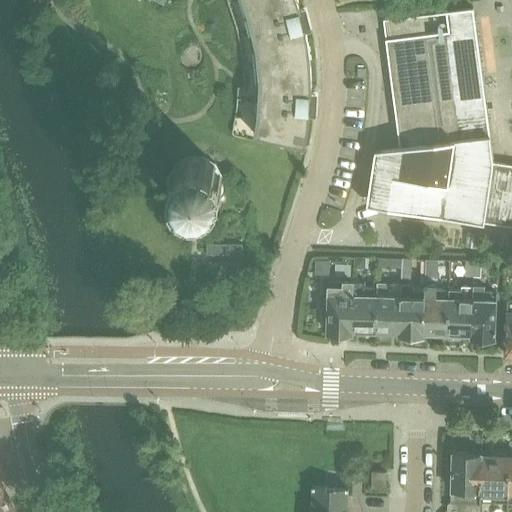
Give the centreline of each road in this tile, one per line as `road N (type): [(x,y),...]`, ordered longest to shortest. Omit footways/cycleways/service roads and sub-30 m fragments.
road 1 (residential): [(264,375),(276,307),(328,137),(332,75),(323,0)]
road 2 (residential): [(264,375),(4,373)]
road 3 (residential): [(418,386),(264,375)]
road 4 (tertiary): [(47,511),(4,373)]
road 5 (residential): [(414,511),(418,386)]
